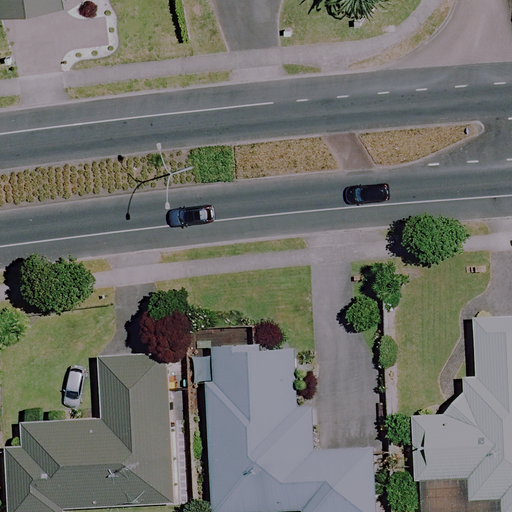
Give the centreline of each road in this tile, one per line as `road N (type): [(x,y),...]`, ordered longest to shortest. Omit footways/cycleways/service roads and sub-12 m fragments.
road 1 (secondary): [(511,178),(0,230)]
road 2 (secondary): [(0,149),(333,112),(511,103)]
